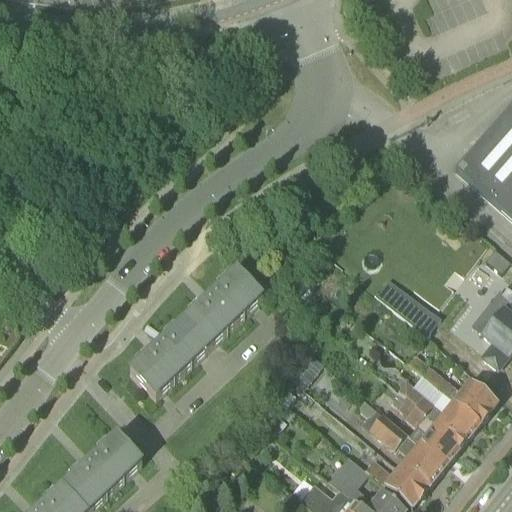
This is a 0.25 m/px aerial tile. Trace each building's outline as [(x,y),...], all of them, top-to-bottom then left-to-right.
[(511,111),(480,147),(456,174),(511,223),(511,111)] [(441,224),(433,234),(442,242),(450,232),(441,224)] [(485,266),(501,279),(510,268),(494,255),(485,266)] [(184,329),(210,356),(263,306),(237,279),(214,301),(213,300),(206,307),(207,308),(184,329)] [(490,350),(482,360),(499,374),(511,358),(511,279),(508,284),(511,286),(504,297),(500,295),(491,306),(502,314),(480,342),(490,350)] [(299,301),(308,290),(299,282),(289,293),(299,301)] [(426,342),(440,324),(389,285),(375,303),(426,342)] [(156,406),(210,356),(184,329),(161,350),(160,350),(153,356),(154,357),(131,379),(156,406)] [(421,349),(433,359),(438,353),(426,343),(421,349)] [(310,384),(324,367),(310,357),(297,374),(310,384)] [(444,398),(444,399),(482,431),(499,410),(472,388),(463,399),(416,361),(409,370),(444,398)] [(402,398),(401,399),(465,452),(482,431),(444,399),(436,408),(415,391),(413,394),(405,388),(399,396),(402,398)] [(278,405),(287,412),(295,401),(286,394),(278,405)] [(409,442),(447,474),(465,452),(401,399),(393,408),(408,421),(406,423),(417,433),(410,442),(409,442)] [(279,418),(288,425),(294,418),(285,411),(279,418)] [(409,462),(403,469),(431,493),(447,474),(409,442),(410,442),(377,415),(364,430),(371,436),(370,437),(395,458),(399,453),(409,462)] [(257,430),(250,438),(265,450),(272,442),(261,433),(257,430)] [(87,472),(62,495),(78,511),(98,511),(143,471),(117,444),(94,465),(93,465),(86,471),(87,472)] [(223,471),(238,484),(252,467),(236,454),(223,471)] [(400,511),(381,497),(374,507),(357,494),(369,479),(366,476),(366,477),(350,464),(331,489),(341,497),(358,511),(400,511)] [(409,511),(415,511),(431,493),(403,469),(393,481),(375,466),(366,476),(369,479),(385,492),(409,511)] [(335,506),(328,501),(317,491),(302,508),(306,511),(358,511),(341,497),(335,506)] [(78,511),(62,495),(44,511),(78,511)]
